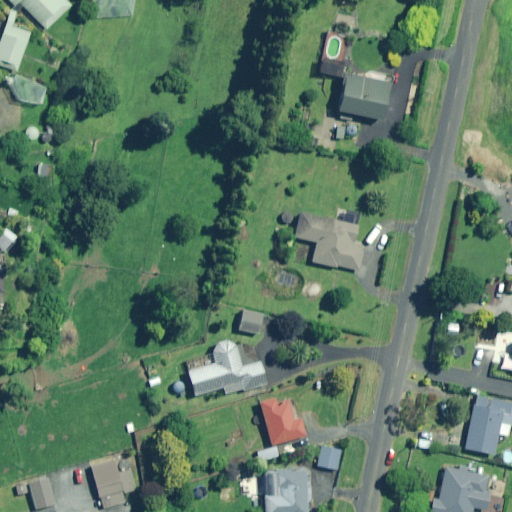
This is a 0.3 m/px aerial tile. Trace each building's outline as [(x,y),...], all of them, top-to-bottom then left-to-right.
[(3,25),(0,31),(0,66),(14,72),(29,35),(11,28),(20,7),(45,31),(70,6),(63,0),(5,0),(12,6),(5,26),(3,25)] [(7,84),(15,103),(39,107),(43,89),(12,76),(7,84)] [(390,87),(343,76),(334,112),(382,123),(390,87)] [(355,247),(358,226),(296,215),(292,240),(313,243),(310,264),(359,273),(363,248),(355,247)] [(262,316),(240,312),(236,332),(258,337),(262,316)] [(217,363),(185,373),(192,398),(221,390),(223,398),(265,386),(259,364),(238,370),(233,351),(215,356),(216,357),(217,363)] [(510,404),(473,397),(462,451),(492,457),(498,425),(511,428),(511,417),(507,416),(510,404)] [(290,421),(284,399),(259,406),(269,447),(304,438),(299,418),(290,421)] [(340,452),(318,448),(314,468),(336,472),(340,452)] [(275,449),(254,454),(257,463),(277,457),(275,449)] [(91,469),(99,500),(102,499),(105,509),(124,504),(122,495),(135,492),(130,471),(117,475),(114,463),(91,469)] [(439,495),(434,494),(430,511),(469,511),(471,508),(479,510),(487,475),(467,470),(465,475),(444,471),(439,495)] [(305,511),(303,471),(261,473),(262,498),(262,511),(305,511)] [(34,511),(55,508),(47,474),(15,481),(19,497),(30,495),(33,511),(34,511)]
